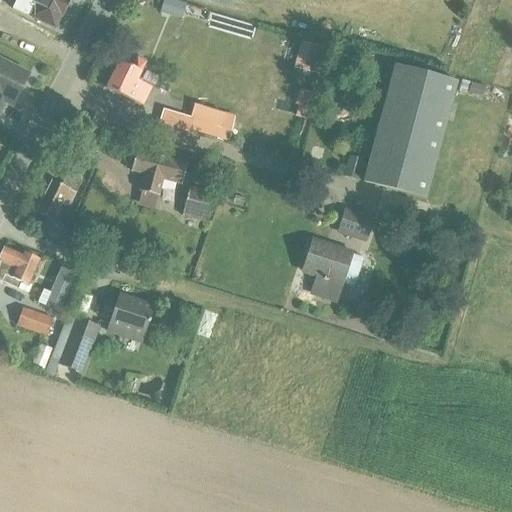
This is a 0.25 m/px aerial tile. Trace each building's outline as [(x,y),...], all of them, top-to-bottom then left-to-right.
[(68,0),(16,0),(12,10),(55,30),(68,0)] [(166,0),(163,12),(183,17),(187,0),(166,0)] [(304,39),(296,66),(316,72),(323,44),(304,39)] [(146,63),(137,58),(133,67),(120,61),(106,89),(143,106),(151,88),(137,81),(146,63)] [(0,60),(0,113),(11,93),(18,96),(29,75),(0,60)] [(363,183),(425,200),(457,83),(395,66),(363,183)] [(299,86),(298,116),(316,116),(317,87),(299,86)] [(160,123),(189,132),(228,143),(232,130),(221,127),(225,113),(196,105),(193,115),(189,114),(188,117),(164,110),(160,123)] [(181,186),(186,165),(136,151),(130,172),(143,176),(139,192),(158,197),(162,181),(181,186)] [(344,176),(357,180),(363,161),(350,157),(344,176)] [(77,193),(83,180),(67,172),(61,185),(53,181),(38,213),(53,220),(61,203),(69,207),(76,193),(77,193)] [(189,188),(184,204),(181,217),(206,224),(214,195),(189,188)] [(339,231),(366,240),(372,219),(346,211),(339,231)] [(42,231),(58,239),(63,228),(47,220),(42,231)] [(304,271),(316,275),(309,296),(336,304),(352,253),(314,240),(304,271)] [(29,285),(40,260),(22,253),(21,255),(4,248),(0,257),(0,281),(2,282),(5,275),(22,283),(20,289),(29,293),(32,286),(29,285)] [(358,286),(366,252),(358,250),(350,284),(358,286)] [(64,265),(54,289),(47,286),(41,300),(63,310),(79,271),(64,265)] [(110,326),(144,337),(153,308),(119,298),(110,326)] [(18,326),(46,337),(52,320),(24,310),(18,326)] [(63,368),(82,374),(97,329),(79,322),(63,368)] [(52,349),(39,344),(31,364),(44,369),(52,349)]
